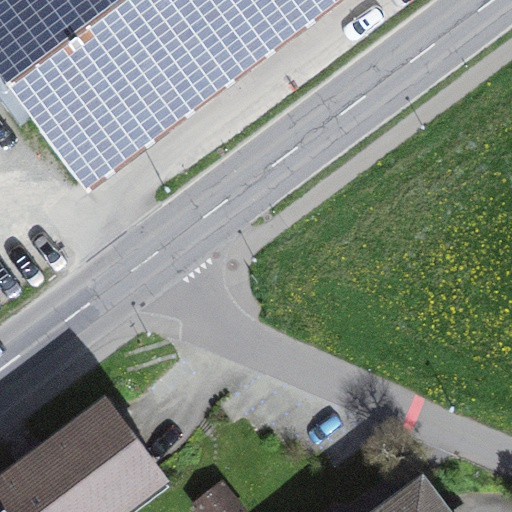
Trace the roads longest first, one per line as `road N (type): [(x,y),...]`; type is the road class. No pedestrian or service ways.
road 1 (residential): [(159,248),(204,313),(274,368),(511,466)]
road 2 (secondary): [(493,0),(159,248)]
road 3 (secondary): [(159,248),(0,367)]
